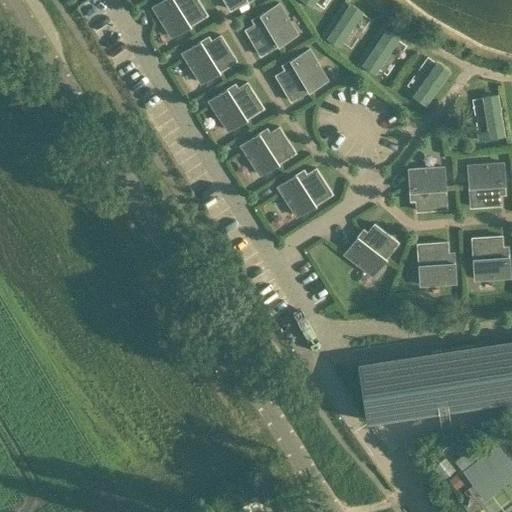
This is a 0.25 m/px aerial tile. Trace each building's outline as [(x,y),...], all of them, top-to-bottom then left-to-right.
[(170,37),(208,14),(199,0),(158,0),(150,5),(170,37)] [(247,0),(223,0),(230,10),(247,0)] [(298,33),(279,1),(250,18),(253,22),(244,28),(260,56),(298,33)] [(362,13),(349,3),(325,37),(338,47),(362,13)] [(398,39),(385,30),(361,64),(374,73),(398,39)] [(200,83),(237,60),(220,33),(212,39),(208,33),(180,51),(200,83)] [(328,79),(309,46),(281,63),(283,68),(274,73),(290,101),(328,79)] [(450,71),(437,61),(413,95),(426,105),(450,71)] [(227,131),(264,107),(247,80),(238,86),(235,81),(207,99),(227,131)] [(498,95),(482,97),(488,139),(504,136),(498,95)] [(259,175),(296,151),(279,124),(270,130),(267,125),(239,144),(259,175)] [(504,160),(466,163),(469,207),(501,205),(501,194),(506,194),(504,160)] [(444,164),(407,167),(409,200),(415,200),(416,210),(447,208),(444,164)] [(275,185),(296,217),(333,193),(316,166),(307,171),(304,167),(275,185)] [(342,253),(372,276),(400,241),(374,221),(367,230),(363,226),(342,253)] [(473,280),(511,277),(509,244),(503,244),(502,233),(471,235),(473,280)] [(419,286),(457,283),(454,250),(449,250),(448,239),(416,241),(419,286)] [(511,338),(357,361),(366,420),(468,405),(508,399),(511,398),(511,338)] [(474,482),(509,455),(499,442),(464,469),(474,482)] [(454,459),(462,469),(475,458),(467,448),(454,459)] [(443,474),(454,466),(445,454),(435,463),(443,474)] [(465,482),(457,471),(448,477),(456,489),(465,482)]
